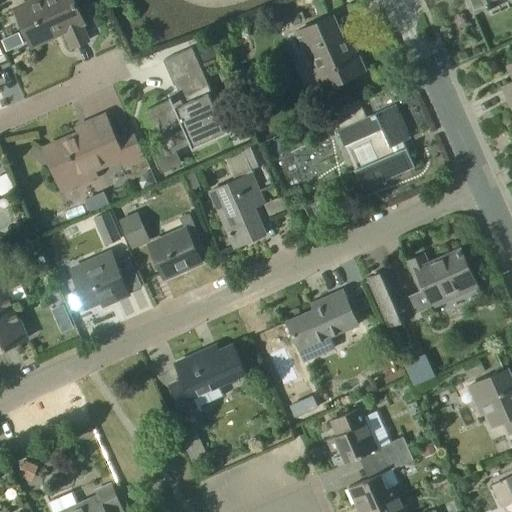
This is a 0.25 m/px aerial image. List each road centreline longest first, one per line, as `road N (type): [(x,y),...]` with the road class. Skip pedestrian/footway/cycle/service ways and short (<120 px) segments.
road 1 (residential): [(0,395),(487,185)]
road 2 (residential): [(487,185),(401,0)]
